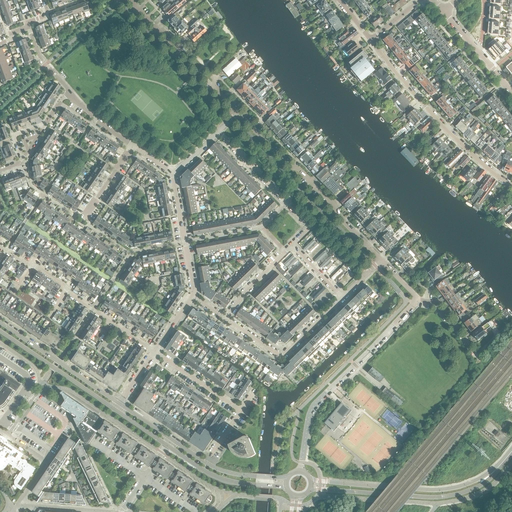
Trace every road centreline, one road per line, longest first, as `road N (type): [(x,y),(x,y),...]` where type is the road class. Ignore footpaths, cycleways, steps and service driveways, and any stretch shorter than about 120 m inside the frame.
road 1 (secondary): [(310,488),(441,496),(481,484),(511,454)]
road 2 (secondary): [(511,448),(481,477),(439,489),(310,480)]
road 3 (residential): [(300,471),(315,403),(415,300)]
road 4 (residential): [(383,260),(239,111)]
road 5 (residential): [(511,185),(446,129),(370,40)]
road 6 (residential): [(153,352),(0,245)]
road 7 (residential): [(292,247),(310,229),(218,131)]
road 8 (residential): [(226,321),(284,354),(341,297)]
road 9 (secondary): [(119,401),(0,321)]
road 10 (secondary): [(0,329),(115,408)]
road 11 (secondary): [(166,444),(220,478),(286,486)]
road 12 (residential): [(190,297),(173,171)]
road 13 (secondary): [(287,478),(234,473),(170,438)]
